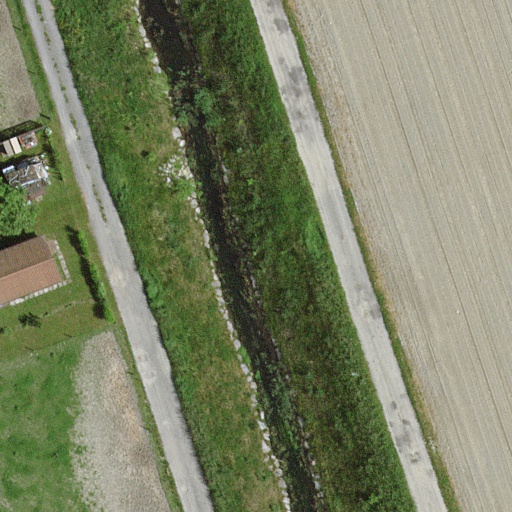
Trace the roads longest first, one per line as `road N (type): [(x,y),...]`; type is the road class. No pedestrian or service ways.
road 1 (track): [(205,511),(41,0)]
road 2 (track): [(429,511),(266,0)]
